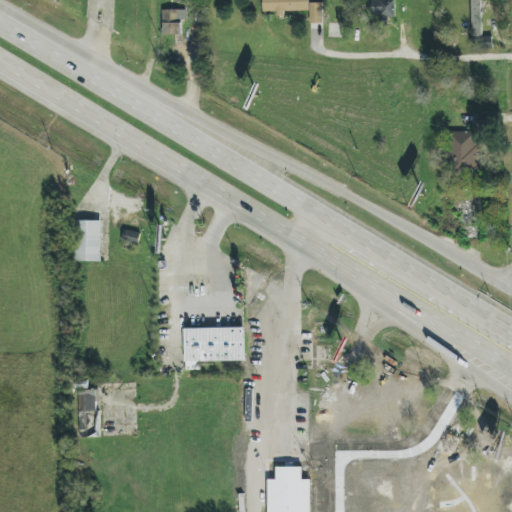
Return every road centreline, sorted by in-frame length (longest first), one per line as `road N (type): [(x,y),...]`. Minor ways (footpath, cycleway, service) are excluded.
road 1 (primary): [(468,263),(0,17)]
road 2 (primary): [(322,220),(0,22)]
road 3 (primary): [(0,59),(307,245)]
road 4 (primary): [(511,330),(322,220)]
road 5 (primary): [(362,278),(511,391)]
road 6 (primary): [(362,278),(511,367)]
